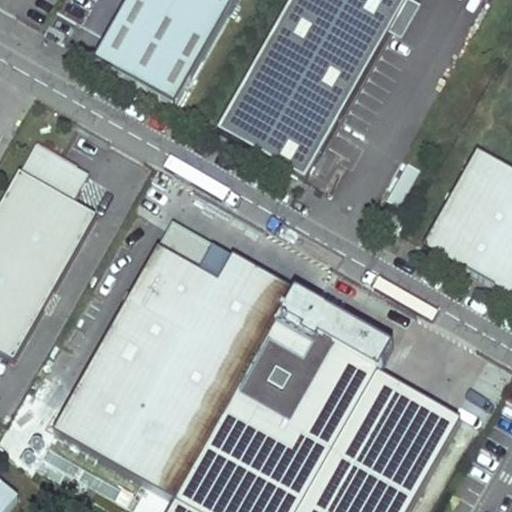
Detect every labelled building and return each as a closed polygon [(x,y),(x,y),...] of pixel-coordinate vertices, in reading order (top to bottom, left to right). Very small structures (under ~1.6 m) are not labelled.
[(133,0),(96,66),(176,112),(240,0),(133,0)] [(297,0),(219,137),(306,186),(412,0),(297,0)] [(91,182),(38,152),(0,219),(0,359),(15,368),(97,224),(74,211),(91,182)] [(511,172),(481,156),(428,250),(511,296),(511,172)] [(402,214),(419,175),(405,168),(388,208),(402,214)] [(405,225),(389,216),(383,225),(400,235),(405,225)] [(179,505),(299,295),(177,225),(57,435),(179,505)] [(0,511),(6,511),(17,500),(0,486),(0,511)]
